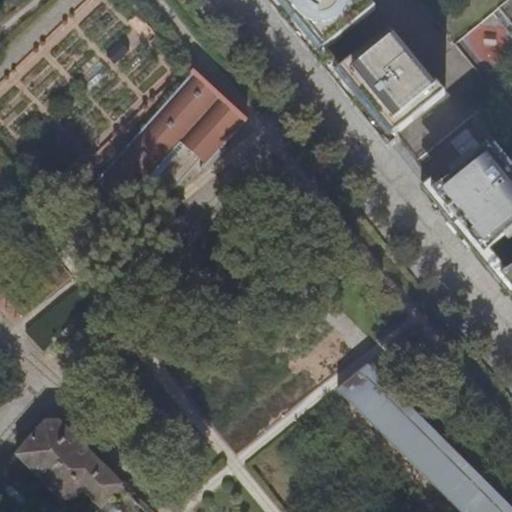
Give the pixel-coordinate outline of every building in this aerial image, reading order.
[(264,0),(286,27),(312,58),(336,87),(367,127),(387,150),(398,142),(394,136),(444,95),(391,30),(340,70),(325,52),(374,10),(366,0),(264,0)] [(237,118),(184,70),(85,185),(113,213),(120,205),(133,204),(142,202),(148,197),(155,192),(163,190),(171,185),(191,161),(196,163),(237,118)] [(511,257),(499,242),(509,233),(511,230),(511,179),(486,148),(479,155),(455,177),(449,181),(445,177),(442,173),(419,190),(428,201),(456,236),(486,272),(511,303),(511,257)] [(455,177),(479,155),(476,152),(445,177),(449,181),(455,177)] [(436,497),(451,511),(509,511),(366,368),(338,396),(436,497)] [(104,472),(50,418),(35,418),(10,447),(1,456),(2,462),(55,506),(63,506),(74,494),(91,510),(114,483),(104,472)] [(118,511),(107,502),(99,511),(118,511)]
